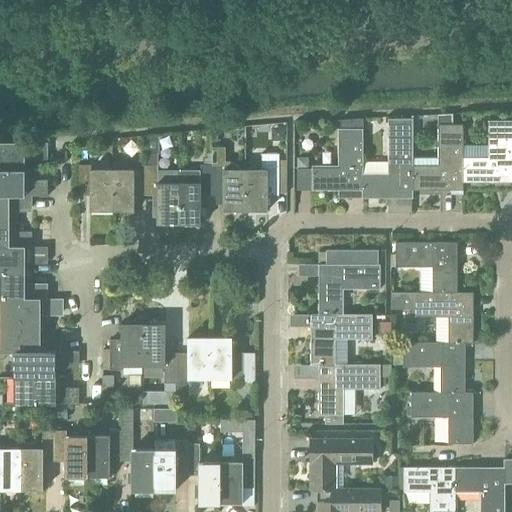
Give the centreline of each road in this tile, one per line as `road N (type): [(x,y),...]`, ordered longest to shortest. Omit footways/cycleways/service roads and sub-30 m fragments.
road 1 (residential): [(271,253),(291,224),(502,221),(511,431)]
road 2 (residential): [(267,511),(271,253)]
road 3 (residential): [(223,49),(473,33)]
road 4 (residential): [(0,48),(223,49)]
road 5 (residential): [(80,258),(271,253)]
road 6 (residential): [(95,384),(80,258)]
